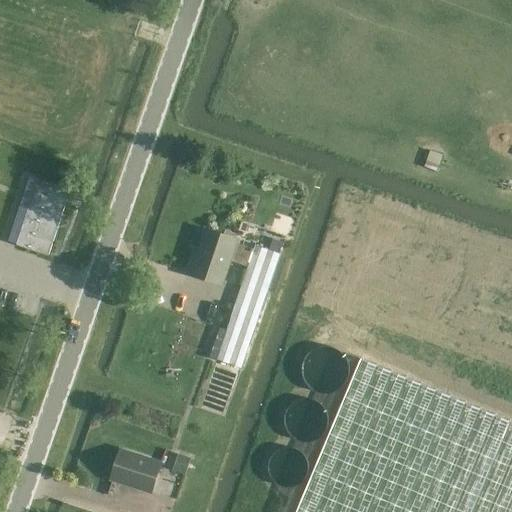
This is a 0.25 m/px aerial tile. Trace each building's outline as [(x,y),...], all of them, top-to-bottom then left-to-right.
[(38,182),(33,195),(66,206),(71,193),(38,182)] [(33,195),(29,207),(62,219),(66,206),(33,195)] [(29,207),(25,220),(58,231),(62,219),(29,207)] [(25,220),(20,233),(53,244),(58,231),(25,220)] [(195,256),(189,273),(221,284),(229,260),(248,266),(254,249),(235,242),(236,239),(207,229),(197,257),(195,256)] [(20,233),(16,246),(49,257),(53,244),(20,233)] [(279,253),(255,245),(217,359),(241,367),(279,253)] [(7,253),(4,265),(38,274),(42,262),(7,253)] [(320,392),(329,391),(337,386),(343,379),(345,370),(344,361),(340,353),(333,347),(324,344),(315,345),(306,349),(300,356),(297,365),(298,375),(302,384),(310,390),(320,392)] [(511,511),(511,423),(355,357),(289,511),(511,511)] [(294,438),(304,439),(313,436),(320,430),(323,421),(323,412),(318,403),(310,398),(300,396),(291,399),(283,406),(280,415),(281,425),(286,433),(294,438)] [(278,483),(287,485),(296,482),(303,475),(306,466),(304,457),(299,450),(293,446),(285,445),(277,447),(271,452),(266,460),(266,469),(270,478),(278,483)] [(151,491),(160,464),(120,451),(111,478),(151,491)]
